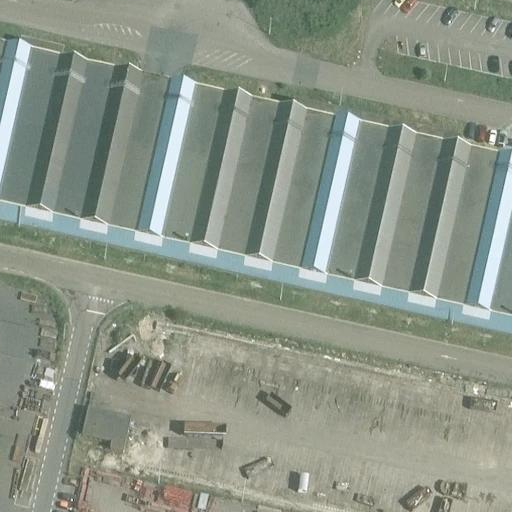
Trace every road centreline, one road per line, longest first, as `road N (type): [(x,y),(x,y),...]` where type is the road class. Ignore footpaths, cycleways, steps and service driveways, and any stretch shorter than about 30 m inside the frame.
road 1 (unclassified): [(0,0),(511,115)]
road 2 (unclassified): [(511,371),(95,282)]
road 3 (unclassified): [(42,511),(95,282)]
